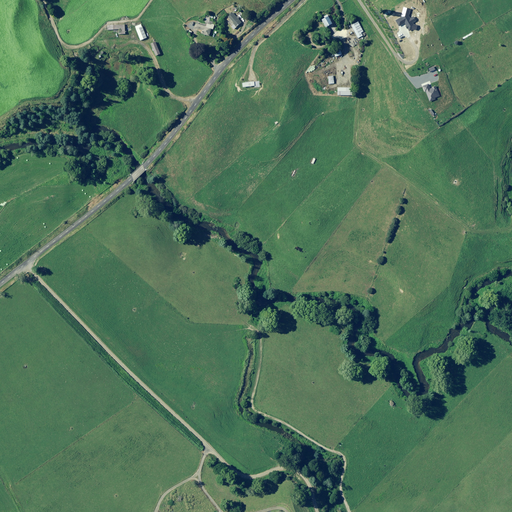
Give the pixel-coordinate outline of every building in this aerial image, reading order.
[(241,23),(233,13),(228,16),(234,24),(231,26),(233,29),(241,23)] [(332,23),(327,14),(324,16),(325,17),(322,19),(326,27),(332,23)] [(363,31),(358,21),(351,25),(358,38),(362,35),(361,32),(363,31)] [(211,25),(207,23),(206,26),(196,23),(194,28),(202,30),(201,33),(209,36),(211,28),(213,29),(214,25),(211,24),(211,25)] [(125,34),(125,24),(107,25),(107,29),(120,29),(120,34),(125,34)] [(146,38),(141,24),(135,26),(140,40),(146,38)] [(160,54),(155,41),(150,43),(156,56),(160,54)]
